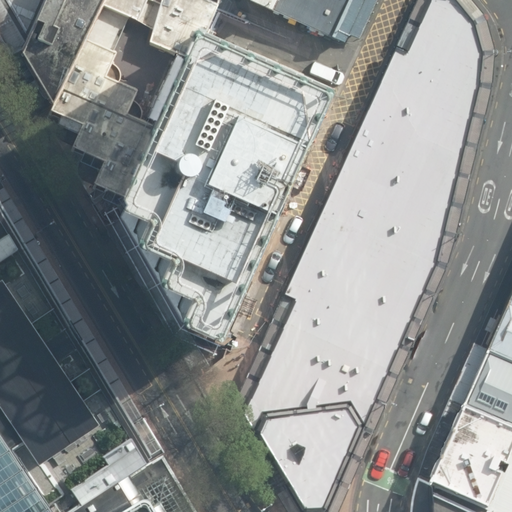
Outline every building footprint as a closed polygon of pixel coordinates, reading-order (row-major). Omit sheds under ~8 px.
[(0,0),(0,42),(13,65),(19,53),(42,0),(0,0)] [(42,0),(19,53),(52,107),(85,39),(102,4),(103,0),(42,0)] [(50,111),(47,118),(111,219),(120,200),(121,197),(153,126),(184,57),(198,24),(207,28),(217,5),(218,0),(103,0),(102,4),(85,39),(52,107),(50,111)] [(494,52),(484,11),(472,0),(417,0),(394,52),(380,83),(314,228),(230,410),(272,482),(289,511),(337,511),(343,501),(350,486),(360,467),(440,277),(490,98),(494,52)] [(373,0),(271,0),(302,21),(353,44),(373,0)] [(304,160),(314,136),(337,86),(207,28),(198,24),(184,57),(153,126),(121,197),(120,200),(111,219),(144,233),(142,238),(134,256),(164,270),(161,277),(153,295),(185,310),(184,312),(176,331),(219,350),(228,331),(283,206),(304,160)] [(166,452),(0,176),(0,511),(73,511),(154,459),(163,453),(166,452)] [(511,294),(489,348),(511,357),(511,294)] [(511,357),(489,348),(463,405),(511,425),(511,357)] [(511,459),(511,425),(463,405),(427,479),(429,480),(490,507),(511,459)] [(197,511),(163,453),(154,459),(73,511),(197,511)] [(511,511),(511,459),(490,507),(487,511),(511,511)] [(487,511),(490,507),(429,480),(431,511),(487,511)]
